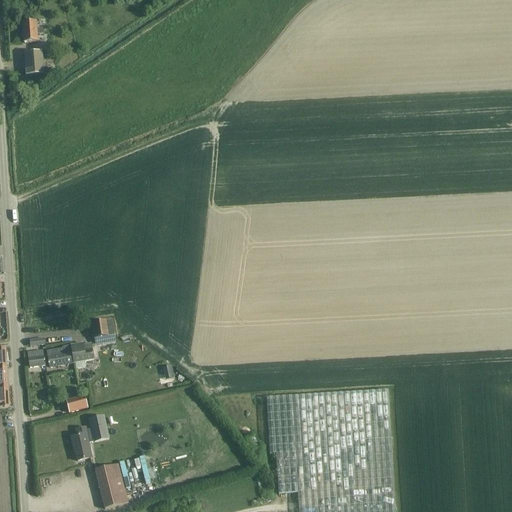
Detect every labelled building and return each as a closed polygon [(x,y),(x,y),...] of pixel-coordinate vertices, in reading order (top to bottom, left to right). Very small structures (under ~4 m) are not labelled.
[(36,23),(22,24),(23,44),(38,43),(37,35),(43,35),(42,29),(37,30),(36,23)] [(47,57),(47,52),(24,54),(26,77),(44,75),(42,57),(47,57)] [(105,322),(92,324),(94,340),(108,337),(114,336),(112,325),(111,321),(105,322)] [(82,344),(78,345),(70,346),(73,364),(93,360),(90,344),(82,346),(82,344)] [(73,364),(70,346),(62,348),(63,350),(47,353),(50,368),(73,364)] [(42,352),(27,354),(28,360),(29,369),(45,367),(44,358),(43,358),(42,352)] [(0,407),(9,406),(8,387),(0,387),(0,407)] [(266,399),(269,455),(276,454),(278,494),(297,493),(298,511),(394,511),(388,391),(266,399)] [(84,397),(65,401),(68,413),(86,409),(84,397)] [(77,437),(71,438),(73,448),(74,447),(77,462),(91,459),(88,444),(94,442),(94,443),(108,440),(103,417),(89,420),(91,430),(86,431),(86,428),(75,431),(77,437)] [(251,432),(246,436),(255,447),(260,443),(251,432)] [(118,465),(95,471),(105,510),(128,504),(118,465)]
